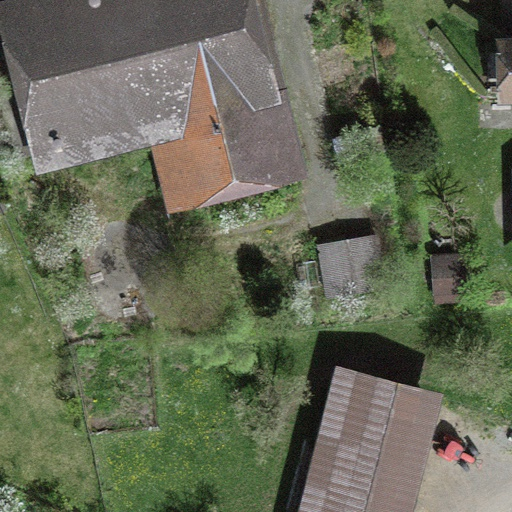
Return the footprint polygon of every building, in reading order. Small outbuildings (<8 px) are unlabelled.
[(52,0),(0,13),(0,101),(14,155),(171,115),(188,184),(277,162),(237,0),(52,0)] [(337,136),(343,159),(387,148),(381,125),(337,136)] [(375,234),(319,244),(327,295),(384,286),(375,234)] [(433,262),(435,292),(465,290),(463,260),(433,262)] [(345,375),(309,511),(393,511),(424,395),(345,375)]
